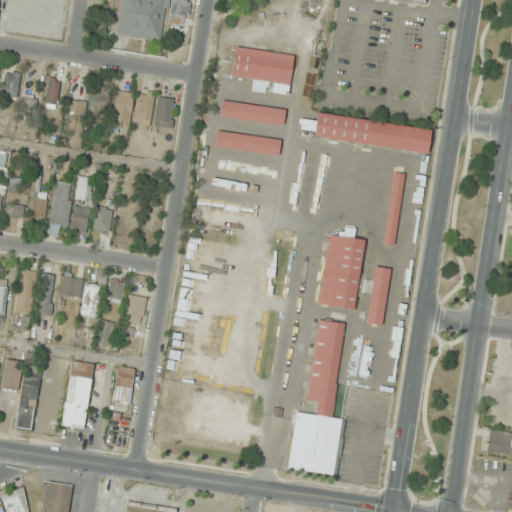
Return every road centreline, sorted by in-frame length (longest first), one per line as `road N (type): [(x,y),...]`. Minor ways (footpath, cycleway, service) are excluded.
road 1 (secondary): [(471,0),(392,511)]
road 2 (residential): [(210,0),(138,470)]
road 3 (secondary): [(447,511),(511,79)]
road 4 (tertiary): [(0,450),(385,511)]
road 5 (residential): [(199,74),(0,44)]
road 6 (residential): [(169,273),(0,247)]
